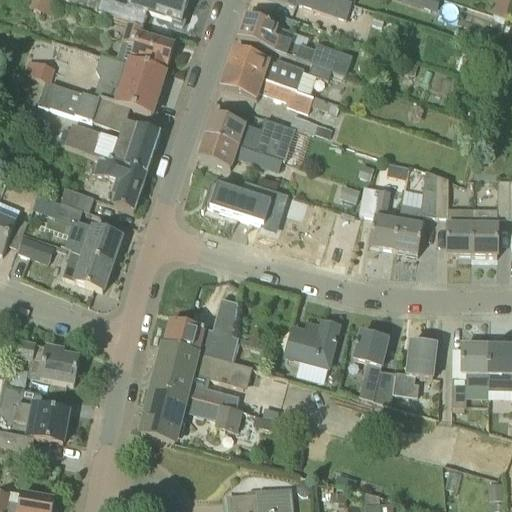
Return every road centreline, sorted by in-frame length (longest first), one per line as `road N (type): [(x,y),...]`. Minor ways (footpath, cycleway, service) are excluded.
road 1 (residential): [(511,302),(380,301),(153,243)]
road 2 (residential): [(153,243),(231,0)]
road 3 (residential): [(0,298),(123,346)]
